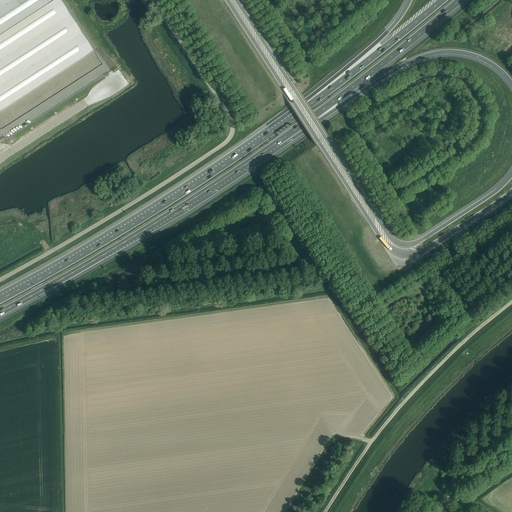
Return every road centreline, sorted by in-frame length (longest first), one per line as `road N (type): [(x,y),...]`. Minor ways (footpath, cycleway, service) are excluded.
road 1 (motorway): [(511,174),(412,246),(399,246),(236,0)]
road 2 (unclassified): [(0,278),(229,137),(229,116),(153,0)]
road 3 (motorway): [(261,53),(391,251),(423,250),(511,189)]
road 4 (motorway): [(292,117),(131,225),(0,299)]
road 5 (motorway): [(0,312),(277,142)]
road 6 (unclassified): [(326,511),(392,414),(511,300)]
road 7 (motorway): [(277,142),(432,53),(482,58),(511,83)]
road 8 (motorway): [(277,142),(463,0)]
road 9 (motorway): [(441,0),(292,117)]
road 10 (motorway): [(409,0),(380,38),(292,117)]
road 11 (unclassified): [(0,158),(124,79)]
road 12 (track): [(370,442),(329,441),(288,511)]
